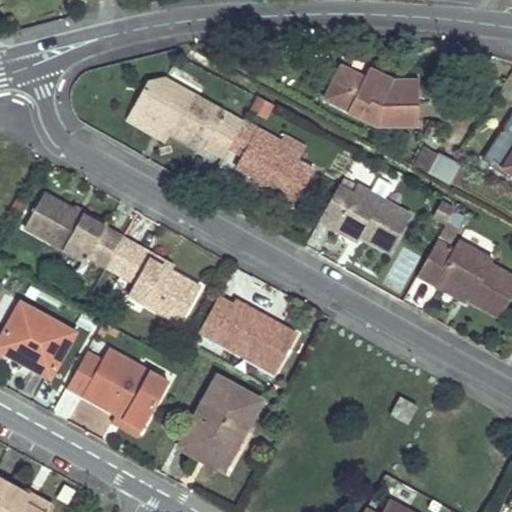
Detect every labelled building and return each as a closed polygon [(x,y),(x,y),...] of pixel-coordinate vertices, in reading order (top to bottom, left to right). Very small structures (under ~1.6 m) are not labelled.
[(395,80),(391,86),(389,91),(364,78),(343,67),(326,99),(375,126),(417,126),(417,80),(395,80)] [(391,86),(367,73),(364,78),(389,91),(391,86)] [(240,124),(164,81),(145,87),(131,112),(169,134),(202,153),(204,151),(220,160),(224,153),(240,124)] [(256,95),(251,108),(267,115),(273,102),(256,95)] [(169,134),(131,112),(125,124),(164,145),(169,134)] [(511,115),(485,156),(511,173),(511,115)] [(273,150),(251,138),(256,130),(241,122),(240,124),(224,153),(238,161),(234,169),(254,180),(266,186),(263,191),(294,208),(313,172),(273,150)] [(278,142),(256,130),(251,138),(273,150),(278,142)] [(451,181),(460,160),(422,143),(413,164),(451,181)] [(472,183),(458,175),(452,185),(467,192),(472,183)] [(266,186),(254,180),(251,185),(263,191),(266,186)] [(500,211),(506,201),(472,183),(467,192),(500,211)] [(410,216),(357,187),(352,195),(337,187),(317,222),(333,231),(336,224),(361,237),(390,253),(410,216)] [(121,239),(41,194),(21,230),(101,274),(105,267),(121,239)] [(511,204),(506,201),(500,211),(511,217),(511,204)] [(361,237),(336,224),(333,231),(357,244),(361,237)] [(457,231),(445,224),(438,237),(450,244),(457,231)] [(119,275),(135,246),(121,239),(105,267),(119,275)] [(454,252),(436,241),(416,276),(435,287),(438,280),(468,296),(465,301),(499,319),(511,295),(511,276),(492,265),(493,261),(459,242),(454,252)] [(150,254),(135,246),(119,275),(133,283),(125,297),(179,327),(199,290),(170,274),(146,261),(150,254)] [(388,271),(401,280),(415,261),(403,252),(388,271)] [(150,254),(146,261),(170,274),(174,268),(150,254)] [(438,280),(435,287),(465,303),(465,301),(468,296),(438,280)] [(232,303),(218,296),(198,331),(275,373),(296,333),(234,299),(232,303)] [(20,303),(0,339),(0,342),(34,361),(30,367),(50,378),(75,333),(20,303)] [(34,361),(0,342),(0,350),(30,367),(34,361)] [(108,349),(102,361),(87,352),(68,387),(116,414),(112,422),(139,437),(169,383),(108,349)] [(217,377),(183,439),(227,463),(262,401),(217,377)] [(418,407),(400,397),(391,415),(409,424),(418,407)] [(183,439),(179,447),(223,471),(227,463),(183,439)] [(38,511),(21,503),(26,495),(0,480),(0,511),(38,511)] [(45,511),(50,504),(28,491),(26,495),(21,503),(38,511),(45,511)] [(375,511),(367,508),(364,511),(410,511),(391,501),(385,511),(375,511)]
